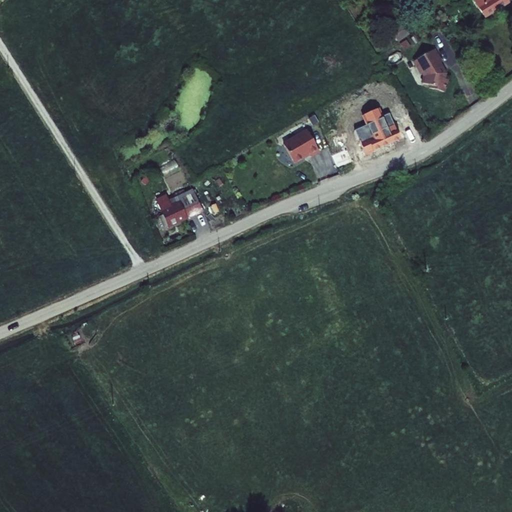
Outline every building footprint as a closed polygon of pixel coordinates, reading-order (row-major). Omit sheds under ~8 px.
[(467,0),(466,1),(478,18),(502,3),(499,0),(467,0)] [(399,43),(408,34),(401,26),(391,34),(399,43)] [(426,87),(424,94),(431,97),(435,98),(435,100),(445,103),(447,98),(448,97),(448,96),(449,91),(446,90),(447,85),(441,74),(443,73),(435,60),(415,72),(422,84),(424,84),(426,87)] [(360,129),(351,133),(362,157),(396,140),(385,115),(376,119),(378,123),(361,133),(360,129)] [(281,147),(290,166),(306,159),(307,161),(317,156),(306,135),(305,135),(304,134),(295,138),(295,140),(281,147)] [(160,196),(150,200),(162,226),(194,212),(185,190),(169,197),(172,203),(164,207),(160,196)]
